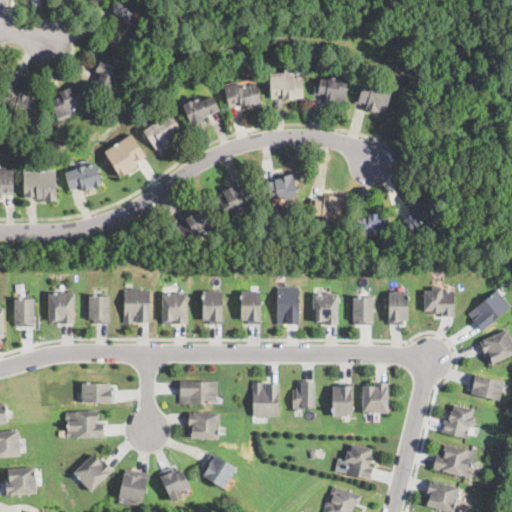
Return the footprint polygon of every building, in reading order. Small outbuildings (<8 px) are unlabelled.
[(126,0),(128,8),(130,7),(137,30),(116,36),(112,22),(112,20),(115,19),(111,4),(126,0)] [(121,74),(118,81),(114,79),(110,91),(94,85),(99,72),(95,71),(102,53),(125,62),(121,74)] [(294,69),(294,77),(303,77),(304,98),(283,99),(283,98),(271,98),(271,72),(284,72),(284,68),(294,68),(294,69)] [(315,77),(329,79),(329,78),(348,80),(344,104),(326,101),(327,96),(313,94),(315,77)] [(58,118),(57,119),(49,97),(71,89),(70,85),(79,82),(87,104),(85,105),(86,106),(71,111),(72,113),(58,118)] [(257,83),(262,103),(250,106),(249,103),(229,107),(224,86),(239,83),(240,87),(257,83)] [(360,87),(371,89),(372,87),(391,92),(386,114),(367,109),(367,106),(355,103),(359,86),(360,87)] [(8,91),(19,93),(20,91),(38,95),(33,116),(14,111),(14,109),(3,106),(7,90),(8,91)] [(213,95),(220,109),(207,115),(208,117),(204,118),(205,120),(193,126),(182,104),(194,99),(194,100),(201,97),(202,101),(213,95)] [(172,115),(182,129),(172,136),(173,138),(157,150),(144,131),(161,120),(162,122),(172,115)] [(128,171),(121,176),(105,151),(131,133),(146,156),(136,163),(137,165),(128,171)] [(103,184),(94,187),(83,190),(82,186),(71,189),(66,172),(97,163),(103,184)] [(56,170),(58,199),(44,200),(44,198),(36,199),(36,197),(25,198),(24,172),(56,170)] [(0,171),(13,171),(14,195),(0,195),(0,171)] [(294,173),(297,196),(277,199),(277,196),(265,198),(263,180),(280,178),(280,175),(294,173)] [(247,184),(254,197),(244,203),(246,206),(227,216),(216,195),(234,186),(236,190),(247,184)] [(439,212),(425,225),(422,222),(418,226),(416,224),(411,228),(404,221),(413,213),(412,212),(420,204),(417,201),(423,195),(439,212)] [(344,198),(342,220),(322,218),(322,216),(314,215),(314,212),(309,212),(310,197),(324,199),(325,196),(344,198)] [(209,229),(188,244),(175,226),(196,211),(202,206),(215,224),(209,229)] [(390,213),(388,234),(374,233),(374,237),(365,236),(364,239),(354,237),(356,215),(367,216),(368,212),(378,213),(378,211),(390,213)] [(140,285),(140,288),(150,288),(150,321),(136,321),(136,317),(134,317),(134,322),(125,322),(125,288),(131,288),(131,286),(140,285)] [(276,323),(277,285),(300,285),(300,323),(276,323)] [(443,285),(443,290),(455,290),(454,315),(441,315),(441,311),(430,311),(430,309),(424,309),(424,289),(432,289),(432,285),(443,285)] [(511,304),(483,329),(468,312),(497,287),(511,304)] [(222,290),(222,323),(208,323),(208,319),(203,319),(203,288),(219,288),(219,289),(222,290)] [(257,289),(257,290),(261,290),(261,322),(247,322),(247,318),(240,318),(240,289),(257,289)] [(389,322),(389,290),(408,289),(409,319),(402,319),(402,322),(389,322)] [(75,291),(75,322),(60,322),(60,318),(49,318),(49,291),(75,291)] [(110,293),(109,322),(94,322),(94,318),(89,318),(90,294),(101,294),(101,291),(108,292),(108,293),(110,293)] [(188,291),(188,318),(187,318),(187,323),(162,322),(162,291),(188,291)] [(338,292),(338,318),(339,318),(339,323),(337,323),(326,323),(326,319),(321,319),(321,320),(312,320),(312,292),(338,292)] [(374,293),(373,323),(353,323),(354,295),(368,295),(368,293),(374,293)] [(35,325),(14,325),(15,297),(36,298),(35,325)] [(508,327),(511,335),(511,353),(489,363),(479,339),(508,327)] [(500,400),(471,392),(473,382),(471,381),(474,372),(504,380),(503,383),(504,384),(500,400)] [(218,402),(179,402),(180,379),(218,380),(218,402)] [(264,386),(265,386),(265,382),(280,382),(279,415),(270,414),(270,417),(260,417),(260,414),(253,414),(253,380),(264,380),(264,386)] [(294,408),(294,388),(301,388),(301,380),(315,380),(315,406),(303,406),(303,408),(294,408)] [(115,401),(83,400),(83,396),(82,396),(82,381),(112,381),(112,387),(115,387),(115,401)] [(333,415),(333,384),(340,384),(340,381),(353,381),(353,415),(333,415)] [(363,412),(362,384),(376,384),(376,381),(389,381),(389,386),(388,386),(388,411),(363,412)] [(474,408),(472,415),(475,416),(474,419),(477,420),(476,425),(470,423),(467,437),(442,431),(443,428),(442,427),(443,422),(446,422),(449,410),(452,410),(453,403),(474,408)] [(99,409),(99,420),(97,420),(97,422),(104,422),(105,435),(67,436),(66,418),(65,418),(65,411),(67,411),(67,410),(99,409)] [(219,437),(188,435),(189,411),(220,412),(219,437)] [(21,453),(0,455),(0,430),(19,429),(21,453)] [(373,447),(371,454),(372,454),(370,464),(374,464),(371,477),(346,472),(349,460),(346,460),(348,449),(351,450),(353,442),(373,447)] [(475,448),(470,476),(433,468),(436,452),(442,454),(445,442),(475,448)] [(94,452),(97,456),(100,454),(113,469),(91,490),(79,477),(77,479),(75,476),(77,474),(74,471),(94,452)] [(224,486),(200,471),(212,452),(236,467),(224,486)] [(173,464),(175,469),(182,466),(190,485),(181,489),(184,496),(172,501),(159,470),(173,464)] [(36,467),(37,491),(7,493),(6,479),(9,479),(9,476),(8,476),(8,468),(36,467)] [(139,468),(138,469),(147,471),(146,475),(148,476),(143,501),(120,496),(126,467),(134,469),(135,467),(139,468)] [(434,479),(460,486),(458,492),(459,494),(458,498),(456,499),(453,511),(452,511),(427,505),(430,491),(428,490),(430,481),(434,482),(434,479)] [(362,494),(359,503),(356,502),(353,509),(360,511),(323,511),(327,505),(325,504),(333,483),(362,494)]
